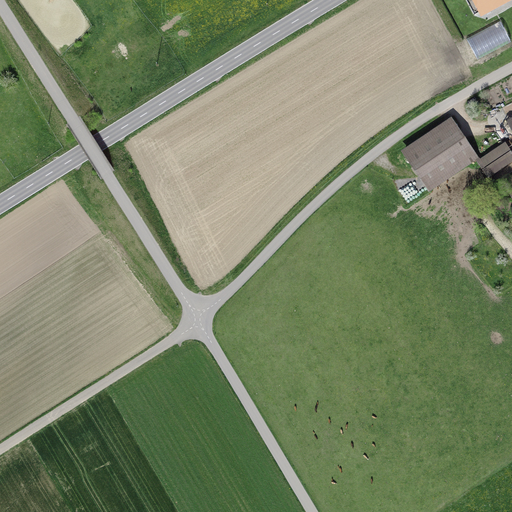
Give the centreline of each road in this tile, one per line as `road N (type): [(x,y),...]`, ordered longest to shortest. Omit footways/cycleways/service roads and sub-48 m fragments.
road 1 (unclassified): [(195,319),(385,145),(511,67)]
road 2 (primary): [(337,0),(0,206)]
road 3 (tertiary): [(2,0),(195,319)]
road 4 (unclassified): [(195,319),(0,450)]
road 5 (tertiary): [(195,319),(309,511)]
